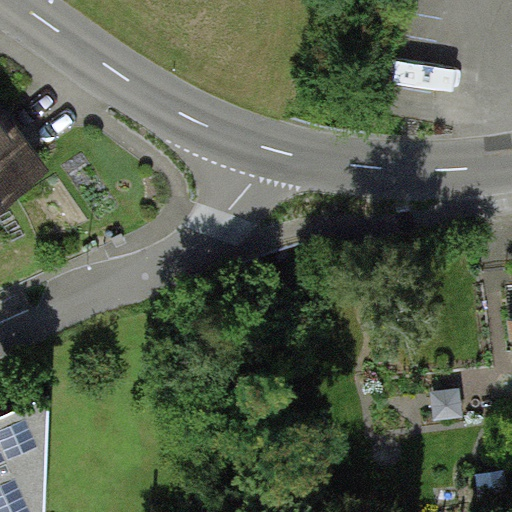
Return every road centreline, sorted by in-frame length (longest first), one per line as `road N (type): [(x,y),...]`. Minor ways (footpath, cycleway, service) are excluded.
road 1 (residential): [(266,151),(236,210),(182,255),(0,334)]
road 2 (tertiary): [(16,0),(167,106),(266,151)]
road 3 (tertiary): [(266,151),(368,168),(511,164)]
